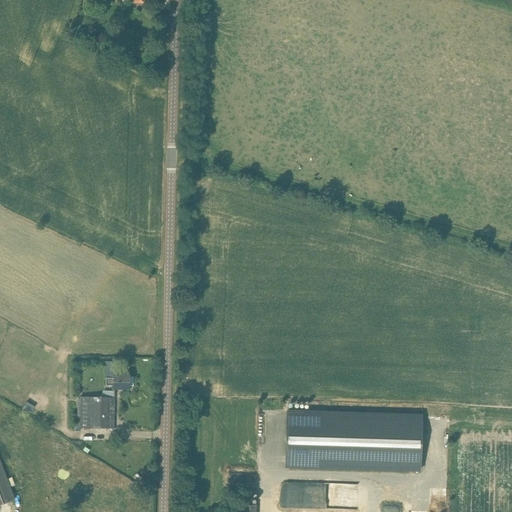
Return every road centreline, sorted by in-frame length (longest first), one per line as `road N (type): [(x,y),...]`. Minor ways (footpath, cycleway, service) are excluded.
road 1 (unclassified): [(164,511),(176,0)]
road 2 (track): [(511,253),(172,155)]
